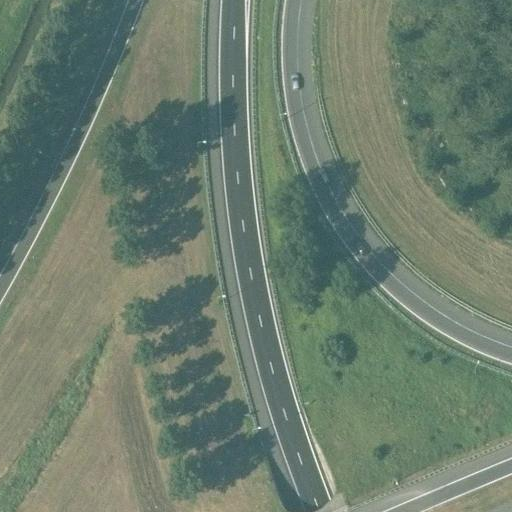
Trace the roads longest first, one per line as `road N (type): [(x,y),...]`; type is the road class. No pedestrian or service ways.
road 1 (motorway): [(233,0),(230,95),(250,282),(293,446),(320,511)]
road 2 (motorway): [(511,359),(450,332),(406,297),(332,208),(303,143),(288,68),(295,0)]
road 3 (motorway): [(135,0),(99,92),(0,289)]
